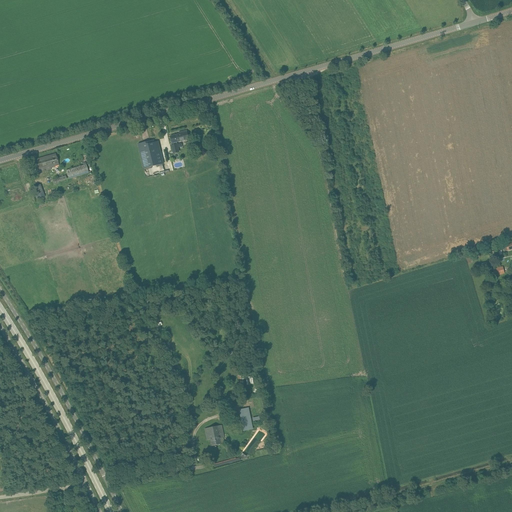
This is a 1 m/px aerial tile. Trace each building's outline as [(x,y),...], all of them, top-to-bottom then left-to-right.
[(170,136),(172,143),(189,139),(187,131),(180,132),(180,134),(170,136)] [(154,140),(138,144),(144,169),(164,164),(158,141),(154,142),(154,140)] [(59,165),(55,154),(32,160),(35,173),(45,171),(44,169),(46,168),(46,170),(51,169),(50,167),(59,165)] [(66,171),(69,179),(89,173),(86,164),(66,171)] [(54,185),(67,181),(66,176),(52,180),(54,185)] [(31,187),(36,200),(44,197),(39,184),(31,187)] [(482,271),(490,269),(488,262),(474,266),(475,273),(476,272),(476,273),(482,271)] [(254,365),(252,355),(244,357),(247,367),(254,365)] [(187,399),(184,398),(179,412),(181,413),(187,399)] [(249,411),(240,413),(243,427),(252,425),(249,411)] [(212,446),(222,444),(221,439),(220,438),(224,437),(222,425),(221,425),(214,427),(205,429),(206,435),(207,440),(210,439),(212,446)]
